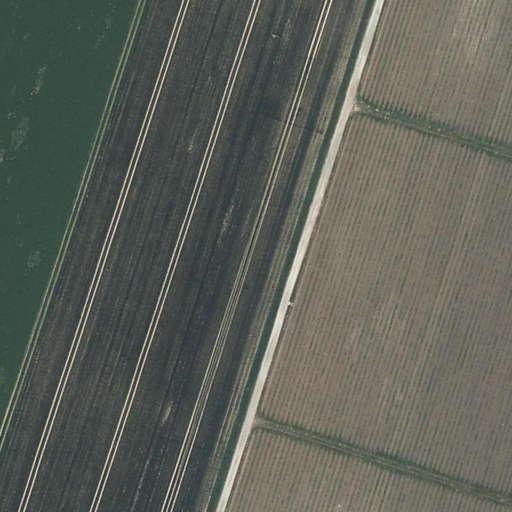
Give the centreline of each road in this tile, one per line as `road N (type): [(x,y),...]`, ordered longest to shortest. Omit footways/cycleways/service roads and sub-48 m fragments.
road 1 (track): [(216,511),(377,0)]
road 2 (track): [(0,440),(142,0)]
road 3 (track): [(511,154),(345,102)]
